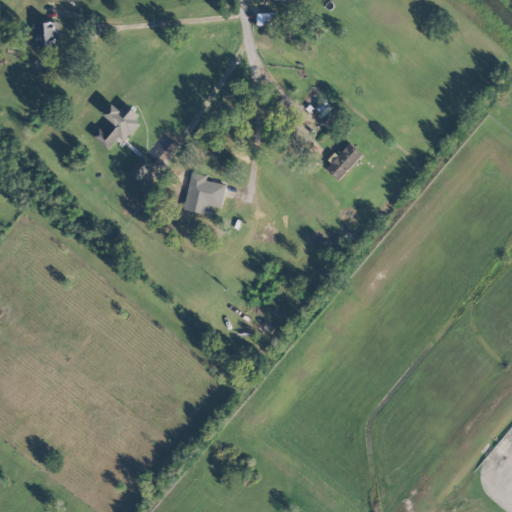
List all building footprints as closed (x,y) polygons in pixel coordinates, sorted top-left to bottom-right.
[(257,24),(274,24),(273,12),(257,13),(257,24)] [(59,45),(58,22),(33,22),(34,46),(59,45)] [(92,136),(108,149),(119,136),(125,142),(140,124),(135,120),(140,115),(125,102),(119,109),(112,103),(103,114),(112,122),(104,131),(99,128),(92,136)] [(362,154),(349,142),(325,167),(339,180),(362,154)] [(137,182),(154,163),(144,154),(127,173),(137,182)] [(185,200),(222,207),(226,184),(206,180),(207,176),(191,173),(185,200)]
